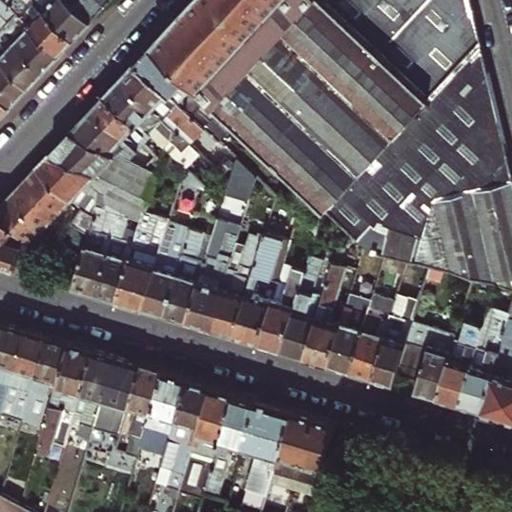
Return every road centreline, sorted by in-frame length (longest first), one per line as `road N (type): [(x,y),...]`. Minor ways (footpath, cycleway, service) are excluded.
road 1 (residential): [(0,283),(511,445)]
road 2 (tertiary): [(0,163),(155,0)]
